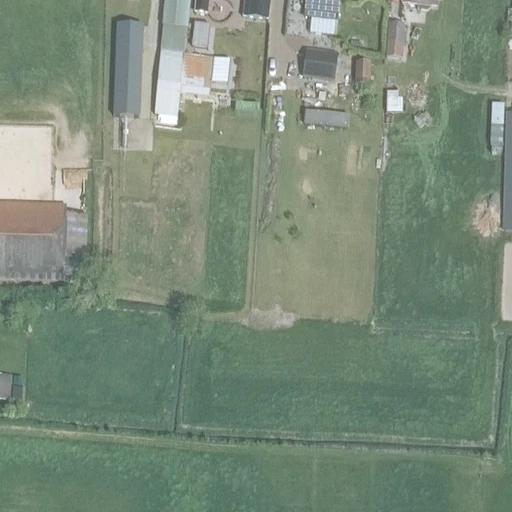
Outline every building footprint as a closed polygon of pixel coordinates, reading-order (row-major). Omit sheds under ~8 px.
[(164,29),(188,32),(191,0),(165,0),(163,28),(164,29)] [(196,0),(195,14),(208,15),(209,0),(196,0)] [(245,0),(243,20),(269,22),(271,0),(245,0)] [(306,0),(304,20),(338,24),(340,4),(321,2),(320,0),(306,0)] [(403,0),(402,6),(418,8),(419,9),(419,10),(419,11),(420,12),(422,14),(423,14),(424,14),(425,14),(427,14),(428,14),(429,13),(430,12),(431,11),(432,10),(437,10),(438,0),(403,0)] [(192,50),(208,52),(211,27),(195,25),(192,50)] [(387,60),(404,61),(406,26),(389,25),(387,60)] [(114,118),(140,119),(144,28),(118,27),(114,118)] [(183,58),(184,58),(188,32),(164,29),(162,55),(183,58)] [(303,79),(335,84),(339,56),(306,52),(303,79)] [(157,85),(180,87),(183,58),(162,55),(160,55),(157,85)] [(184,60),(181,91),(210,93),(211,86),(214,62),(184,60)] [(227,87),(229,63),(214,62),(211,86),(227,87)] [(355,88),(371,88),(371,65),(356,64),(355,88)] [(397,70),(389,70),(387,114),(402,114),(402,101),(398,101),(399,82),(397,82),(397,70)] [(511,115),(507,115),(503,234),(511,234),(511,115)] [(85,285),(88,217),(66,216),(67,208),(0,205),(0,282),(64,284),(85,285)] [(13,378),(0,377),(0,402),(12,403),(13,378)] [(23,389),(23,380),(14,379),(13,389),(23,389)]
